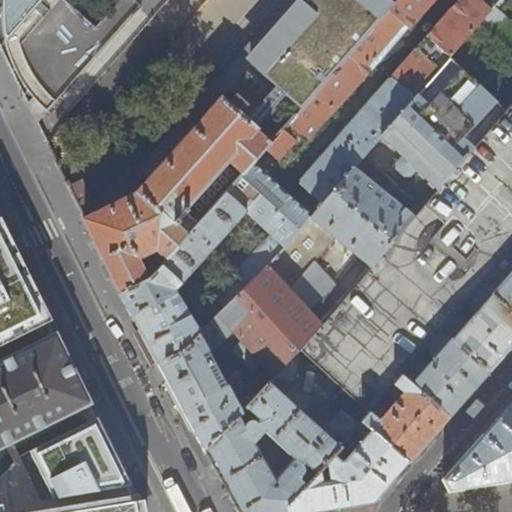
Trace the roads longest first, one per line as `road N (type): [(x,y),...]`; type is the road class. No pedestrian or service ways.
road 1 (tertiary): [(189,511),(0,127)]
road 2 (residential): [(511,369),(392,511)]
